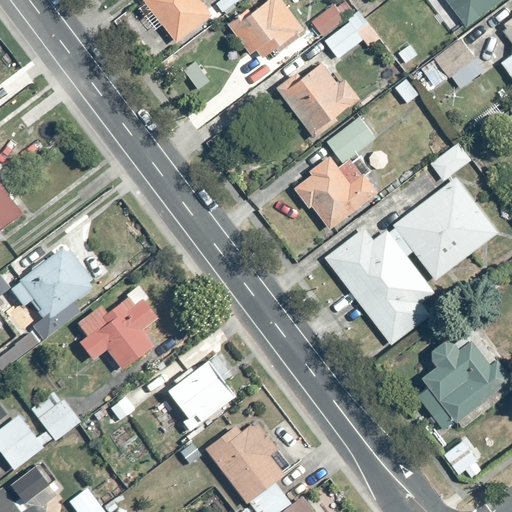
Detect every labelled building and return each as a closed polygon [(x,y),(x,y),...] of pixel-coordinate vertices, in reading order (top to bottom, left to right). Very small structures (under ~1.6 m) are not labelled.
[(133,0),(154,28),(161,23),(174,42),(210,15),(198,0),(133,0)] [(217,0),(218,0),(214,3),(221,13),(239,0),(217,0)] [(300,26),(279,0),(263,0),(228,28),(254,62),(300,26)] [(354,10),(346,0),(336,0),(310,21),(321,36),(354,10)] [(444,0),(464,26),(498,0),(444,0)] [(379,37),(359,11),(322,40),(337,58),(361,39),(367,46),(379,37)] [(511,79),(511,12),(496,25),(510,42),(498,50),(504,58),(499,62),(511,79)] [(483,71),(458,39),(419,68),(433,87),(454,71),(464,85),(483,71)] [(357,97),(320,51),(274,88),(311,134),(357,97)] [(511,110),(500,118),(511,134),(511,133),(511,110)] [(356,154),(376,138),(360,116),(287,173),(332,231),(384,190),(356,154)] [(470,159),(457,142),(429,163),(442,180),(470,159)] [(418,302),(432,291),(426,283),(496,232),(457,179),(372,240),(363,228),(324,257),(389,343),(428,314),(418,302)] [(0,230),(23,213),(0,182),(0,230)] [(61,247),(7,289),(20,306),(28,300),(47,324),(93,288),(61,247)] [(154,319),(132,291),(104,312),(99,305),(75,324),(85,336),(76,343),(89,361),(103,350),(118,370),(149,346),(138,331),(154,319)] [(511,385),(481,342),(420,386),(438,410),(431,415),(446,437),(511,389),(511,385)] [(230,397),(203,362),(163,394),(190,428),(230,397)] [(108,406),(117,419),(138,406),(129,392),(108,406)] [(79,422),(58,394),(32,413),(53,441),(79,422)] [(17,413),(0,426),(0,455),(11,470),(43,447),(17,413)] [(289,469),(253,422),(240,433),(234,425),(202,449),(243,504),(289,469)] [(481,458),(467,436),(441,452),(455,475),(481,458)] [(47,488),(31,466),(5,486),(21,508),(47,488)] [(290,504),(277,486),(247,508),(250,511),(310,511),(299,497),(290,504)] [(75,511),(104,511),(86,487),(67,500),(75,511)]
